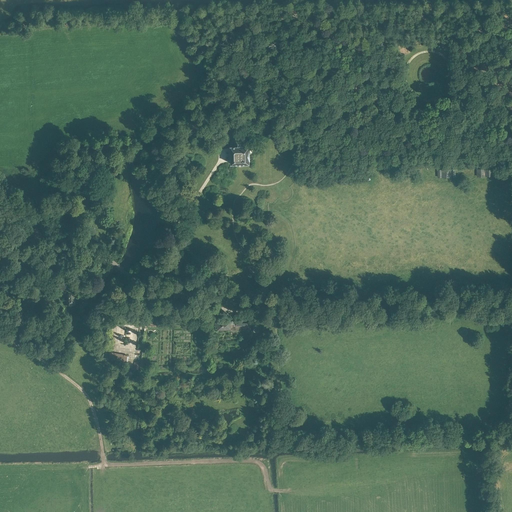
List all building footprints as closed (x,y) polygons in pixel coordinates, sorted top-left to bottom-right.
[(244,146),(244,143),(239,143),(239,146),(231,146),(231,164),(237,164),(239,165),(242,165),(243,163),(250,163),(249,159),(250,159),(250,150),(249,150),(249,148),(249,145),(247,145),(244,146)] [(66,304),(75,304),(74,293),(67,293),(68,299),(66,300),(66,304)] [(215,323),(215,324),(218,324),(218,329),(231,329),(230,328),(236,328),(236,330),(250,329),(250,323),(233,323),(233,322),(232,321),(231,321),(230,321),(230,320),(228,320),(228,319),(223,319),(223,320),(218,321),(217,321),(216,321),(216,322),(215,322),(215,323)] [(119,341),(126,340),(124,327),(117,328),(119,341)] [(111,346),(114,346),(111,329),(104,330),(105,334),(107,334),(108,343),(106,343),(107,347),(111,346)] [(126,363),(128,355),(102,351),(101,358),(126,363)]
